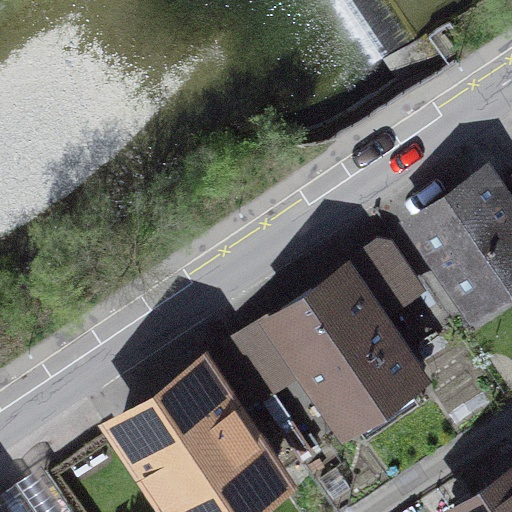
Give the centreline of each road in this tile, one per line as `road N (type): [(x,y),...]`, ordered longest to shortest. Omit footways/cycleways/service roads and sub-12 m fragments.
road 1 (residential): [(0,415),(511,79)]
road 2 (residential): [(369,511),(511,419)]
